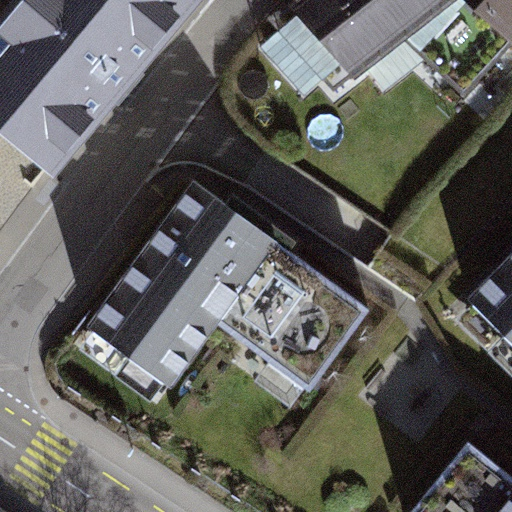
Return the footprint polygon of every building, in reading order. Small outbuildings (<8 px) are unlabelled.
[(195,0),(8,0),(0,10),(0,128),(51,171),(195,0)] [(511,0),(301,0),(274,22),(330,89),(437,0),(481,0),(511,28),(511,0)] [(312,393),(374,302),(194,174),(68,340),(164,405),(220,323),(312,393)] [(511,245),(467,291),(511,338),(511,245)] [(511,511),(511,472),(468,439),(413,511),(511,511)]
